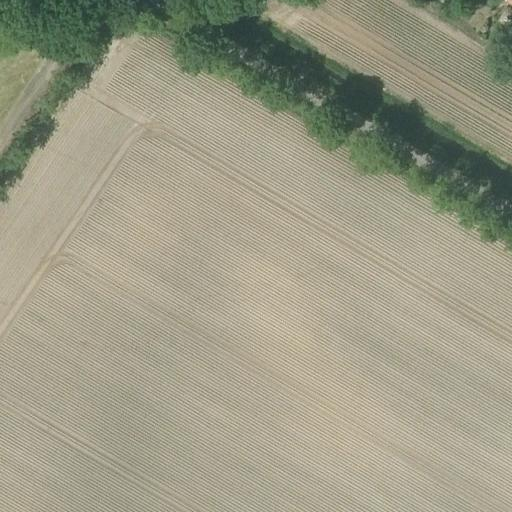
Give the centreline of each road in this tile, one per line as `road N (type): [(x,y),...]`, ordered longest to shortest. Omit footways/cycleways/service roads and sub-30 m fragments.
road 1 (unclassified): [(511,213),(151,0)]
road 2 (unclassified): [(0,136),(92,0)]
